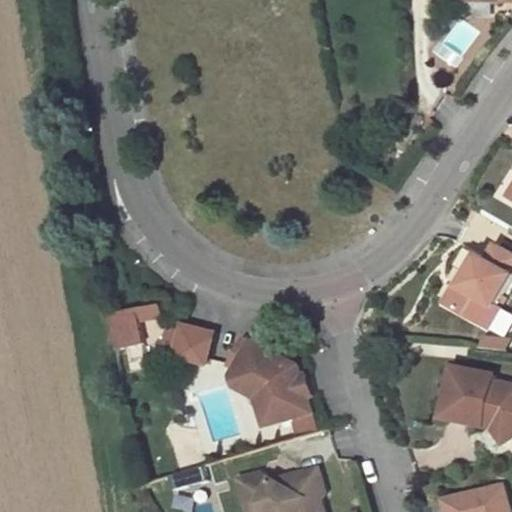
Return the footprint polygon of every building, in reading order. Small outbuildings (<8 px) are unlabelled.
[(462,19),(436,52),(462,73),(488,40),(462,19)] [(505,297),(511,284),(511,254),(498,247),(490,260),(484,257),(465,288),(461,285),(449,304),(493,330),(504,310),(499,307),(505,297)] [(465,288),(484,257),(479,254),(461,285),(465,288)] [(504,310),(510,300),(505,297),(499,307),(504,310)] [(149,344),(145,323),(167,319),(165,306),(113,315),(119,349),(149,344)] [(211,365),(219,334),(188,326),(186,332),(180,357),(211,365)] [(180,357),(186,332),(173,328),(167,353),(180,357)] [(511,341),(488,336),(486,349),(510,355),(511,346),(511,341)] [(248,367),(252,359),(251,354),(255,345),(245,340),(231,365),(241,370),(248,367)] [(306,395),(302,382),(306,376),(303,366),(257,341),(255,345),(251,354),(252,359),(248,367),(241,370),(237,378),(240,388),(258,398),(259,396),(264,398),(266,404),(263,404),(271,428),(297,420),(303,439),(320,434),(314,415),(317,414),(313,398),(311,394),(306,395)] [(511,384),(495,381),(496,375),(455,367),(445,419),(486,427),(488,420),(495,421),(493,428),(505,445),(511,440),(511,384)] [(314,385),(310,374),(306,376),(302,382),(306,395),(311,394),(313,398),(317,397),(314,385)] [(493,428),(495,421),(488,420),(486,427),(493,428)] [(327,511),(324,499),(328,494),(322,469),(292,477),(287,486),(279,481),(266,473),(243,480),(248,497),(263,505),(265,511),(327,511)] [(180,489),(209,483),(207,472),(177,478),(180,489)] [(287,486),(292,477),(279,481),(287,486)] [(511,511),(511,509),(505,485),(448,501),(451,511),(511,511)] [(265,511),(263,505),(248,497),(252,511),(265,511)]
